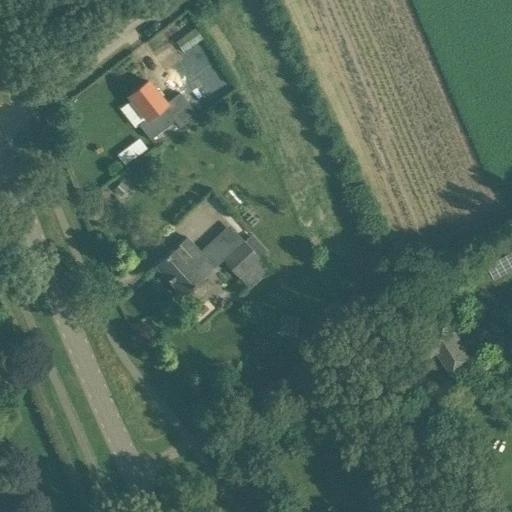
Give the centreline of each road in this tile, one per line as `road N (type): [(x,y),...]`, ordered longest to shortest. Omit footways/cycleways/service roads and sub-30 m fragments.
road 1 (secondary): [(152,511),(0,150)]
road 2 (unclassified): [(0,125),(170,0)]
